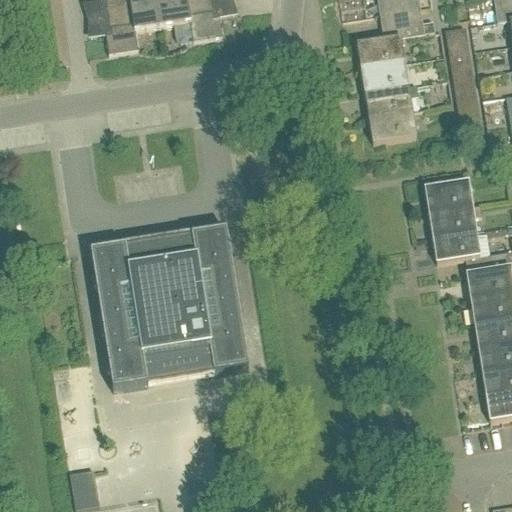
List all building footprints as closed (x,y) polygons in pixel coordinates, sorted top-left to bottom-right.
[(159,14),(156,0),(133,0),(129,1),(128,0),(98,0),(99,6),(105,5),(108,22),(159,14)] [(156,0),(159,14),(210,7),(209,0),(156,0)] [(376,0),(380,21),(419,15),(416,0),(376,0)] [(509,28),(511,27),(511,0),(494,3),(498,30),(509,28)] [(159,14),(162,32),(173,31),(175,46),(179,49),(192,47),(222,43),(222,42),(219,23),(213,24),(210,7),(159,14)] [(135,37),(162,32),(159,14),(108,22),(111,40),(105,41),(108,60),(138,56),(135,37)] [(384,48),(400,45),(423,41),(434,40),(433,29),(421,31),(419,15),(380,21),(384,48)] [(447,50),(466,47),(464,35),(445,38),(447,50)] [(360,77),(404,70),(400,45),(384,48),(356,52),(360,77)] [(449,63),(468,60),(466,47),(447,50),(449,63)] [(450,74),(470,71),(468,60),(449,63),(450,74)] [(364,101),(407,94),(404,70),(360,77),(364,101)] [(452,87),(472,84),(470,71),(450,74),(452,87)] [(454,99),(474,96),(472,84),(452,87),(454,99)] [(368,126),(411,119),(409,105),(418,104),(416,93),(407,94),(364,101),(368,126)] [(499,109),(511,108),(510,93),(498,94),(499,109)] [(456,112),(476,109),(474,96),(454,99),(456,112)] [(458,124),(478,121),(476,109),(456,112),(458,124)] [(411,119),(368,126),(372,150),(415,144),(411,119)] [(478,121),(458,124),(460,137),(480,133),(478,121)] [(427,221),(471,214),(467,189),(423,196),(427,221)] [(501,198),(473,201),(473,209),(501,207),(501,198)] [(431,245),(475,238),(473,225),(481,223),(480,213),(471,215),(471,214),(427,221),(431,245)] [(508,275),(506,259),(479,263),(475,238),(431,245),(435,270),(469,265),(472,280),(508,275)] [(214,384),(213,382),(237,378),(248,376),(245,356),(247,356),(245,345),(243,345),(239,318),(241,318),(237,296),(235,297),(231,270),(233,269),(231,258),(229,259),(226,239),(215,240),(191,244),(191,242),(125,252),(126,254),(102,258),(102,259),(91,260),(94,280),(92,281),(94,292),(96,291),(100,318),(98,319),(102,340),(104,340),(108,367),(106,367),(108,378),(110,378),(113,398),(124,396),(124,397),(148,393),(148,395),(214,384)] [(511,274),(511,257),(506,259),(508,275),(472,280),(466,281),(470,306),(511,299),(511,291),(509,275),(511,274)] [(452,313),(464,312),(463,296),(451,297),(452,313)] [(474,331),(511,324),(511,299),(470,306),(474,331)] [(478,355),(511,349),(511,324),(474,331),(478,355)] [(482,379),(511,374),(511,349),(478,355),(482,379)] [(486,404),(511,399),(511,374),(482,379),(486,404)] [(511,399),(486,404),(490,429),(511,424),(511,399)] [(99,511),(94,478),(69,482),(74,511),(99,511)]
